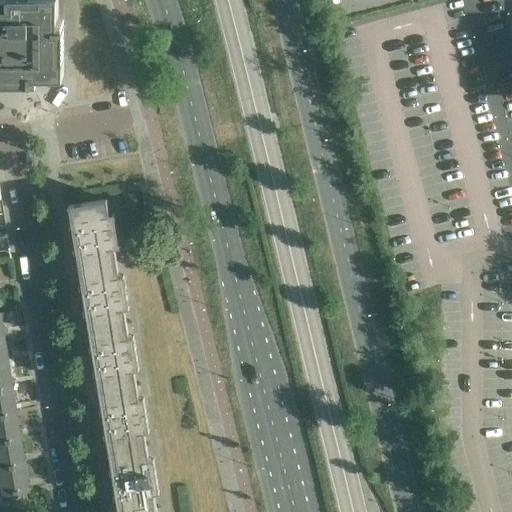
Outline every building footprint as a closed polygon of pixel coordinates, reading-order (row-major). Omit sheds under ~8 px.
[(0,0),(0,78),(33,79),(33,73),(64,74),(65,23),(58,23),(58,0),(0,0)] [(75,155),(74,144),(65,145),(67,156),(75,155)] [(107,199),(69,205),(79,268),(117,262),(107,199)] [(117,262),(79,268),(89,328),(127,322),(117,262)] [(127,322),(89,328),(99,390),(137,384),(127,322)] [(5,338),(0,338),(0,364),(9,363),(5,338)] [(9,363),(0,364),(0,390),(14,388),(9,363)] [(137,384),(99,390),(109,451),(147,445),(137,384)] [(14,388),(0,390),(0,416),(18,413),(14,388)] [(18,413),(0,416),(0,442),(22,439),(18,413)] [(22,439),(0,442),(0,468),(26,464),(22,439)] [(147,445),(109,451),(119,511),(157,506),(147,445)] [(26,464),(0,468),(0,479),(2,493),(3,494),(26,490),(30,490),(26,464)] [(0,493),(0,511),(29,511),(26,490),(3,494),(2,493),(0,493)]
